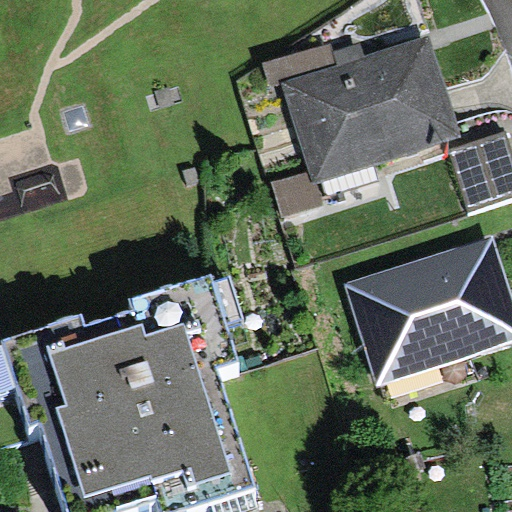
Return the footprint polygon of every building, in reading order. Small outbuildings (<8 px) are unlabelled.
[(316,179),(462,134),(432,38),(369,57),(364,41),(336,49),(333,42),(265,63),(273,87),(286,83),(313,171),(316,179)] [(511,152),(506,133),(451,151),(470,211),(511,197),(511,152)] [(313,171),(273,184),(283,216),(323,204),(316,179),(313,171)] [(378,386),(511,342),(511,303),(491,238),(345,285),(378,386)] [(223,380),(242,374),(229,333),(246,328),(233,288),(215,294),(213,287),(135,311),(138,321),(92,336),(89,324),(6,348),(35,445),(46,442),(67,511),(159,511),(160,511),(257,511),(254,499),(260,498),(223,380)]
